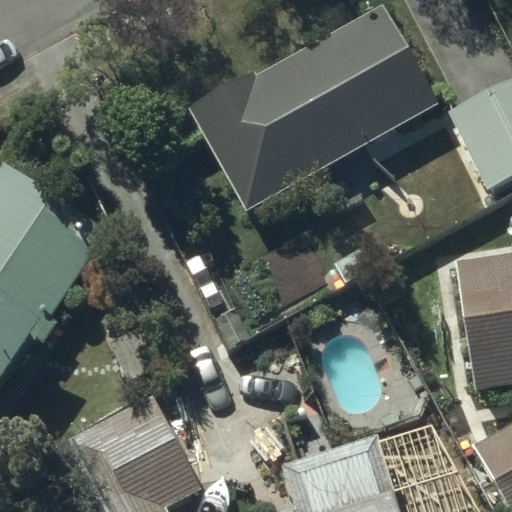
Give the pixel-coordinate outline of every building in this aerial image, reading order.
[(191,121),(249,225),(441,118),(386,20),(260,90),(256,84),(191,121)] [(511,93),(449,123),(487,201),(511,188),(511,93)] [(0,410),(109,248),(4,177),(0,183),(0,410)] [(511,266),(457,276),(477,404),(511,398),(511,266)] [(110,352),(128,392),(170,373),(152,333),(110,352)] [(154,407),(68,452),(99,511),(185,511),(203,503),(154,407)] [(511,511),(511,435),(474,456),(504,511),(511,511)] [(398,511),(379,446),(283,475),(294,511),(398,511)]
